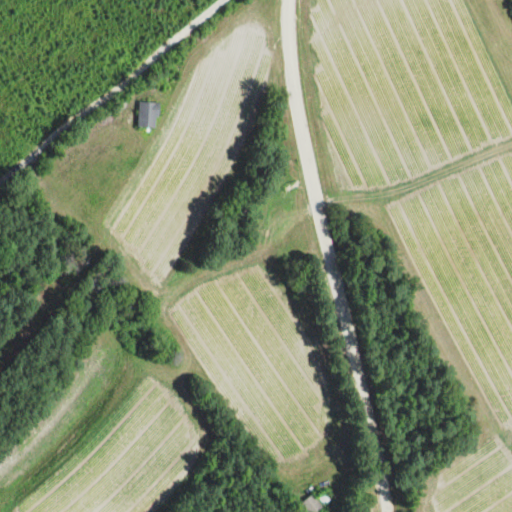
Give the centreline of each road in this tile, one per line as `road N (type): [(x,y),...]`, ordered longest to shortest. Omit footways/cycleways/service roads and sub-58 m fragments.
road 1 (residential): [(387,511),(296,105),(288,0)]
road 2 (residential): [(222,0),(0,181)]
